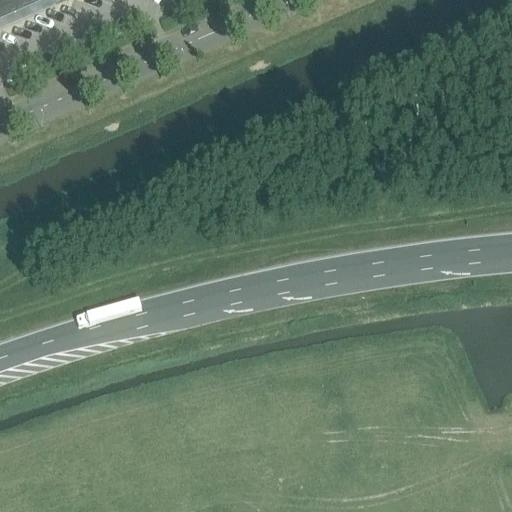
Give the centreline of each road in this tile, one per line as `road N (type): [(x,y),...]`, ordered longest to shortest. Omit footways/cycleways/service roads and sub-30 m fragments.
road 1 (trunk): [(511,252),(250,290),(0,358)]
road 2 (unclassified): [(0,125),(249,17),(266,0)]
